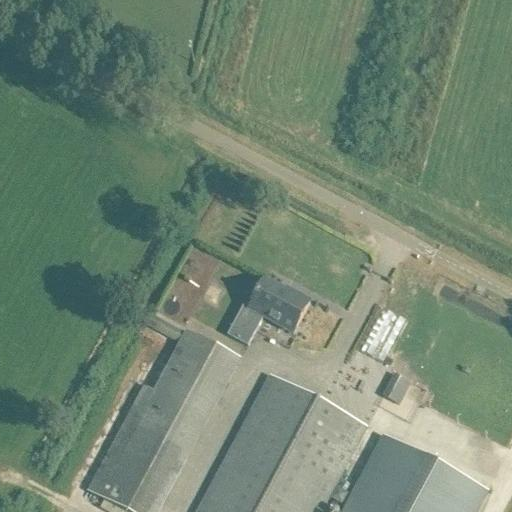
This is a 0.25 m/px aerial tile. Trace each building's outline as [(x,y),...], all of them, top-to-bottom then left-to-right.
[(311,302),(294,293),(293,296),(265,281),(249,311),(243,308),(228,336),(249,347),(264,319),(294,335),(311,302)] [(145,387),(89,493),(123,511),(156,511),(225,382),(229,384),(241,361),(188,333),(187,335),(154,317),(151,315),(150,315),(144,326),(145,326),(147,327),(181,345),(156,393),(145,387)] [(271,377),(199,511),(323,511),(368,428),(271,377)] [(401,406),(412,385),(396,377),(385,398),(401,406)] [(405,400),(417,406),(425,390),(413,384),(405,400)] [(386,438),(347,511),(476,511),(487,492),(466,481),(386,438)]
